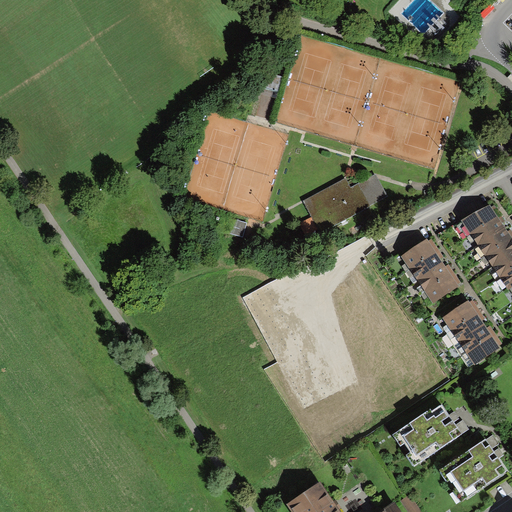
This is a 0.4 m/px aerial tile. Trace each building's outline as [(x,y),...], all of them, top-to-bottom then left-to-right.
[(345,178),(301,201),(317,231),(385,196),(374,174),(349,187),(345,178)] [(488,205),(463,222),(507,287),(511,283),(511,240),(509,236),(495,216),(492,212),(488,205)] [(236,234),(245,235),(248,222),(238,221),(236,234)] [(426,239),(402,255),(433,302),(458,285),(451,275),(447,270),(434,250),(429,243),(426,239)] [(317,374),(270,285),(245,298),(304,407),(335,391),(324,370),(317,374)] [(467,300),(443,317),(474,363),(499,347),(495,341),(487,329),(478,316),(473,309),(467,300)] [(447,419),(440,407),(391,439),(398,450),(403,447),(409,456),(404,459),(411,469),(458,439),(450,425),(440,431),(437,426),(447,419)] [(493,457),(483,443),(442,469),(463,501),(504,474),(496,462),(489,467),(486,462),(493,457)] [(330,511),(316,489),(284,509),(285,511),(330,511)] [(418,511),(411,501),(403,506),(406,511),(418,511)]
